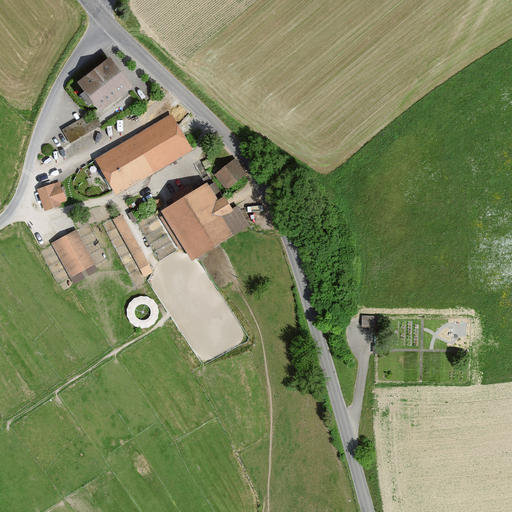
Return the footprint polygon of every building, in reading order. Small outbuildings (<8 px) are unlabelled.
[(132,88),(112,62),(80,87),(101,113),(132,88)] [(193,153),(172,117),(97,162),(118,197),(193,153)] [(97,121),(88,127),(83,120),(67,131),(75,144),(101,127),(97,121)] [(236,162),(216,180),(228,193),(248,175),(236,162)] [(62,190),(61,184),(39,191),(46,213),(63,208),(62,204),(68,202),(64,190),(62,190)] [(219,202),(208,185),(163,212),(194,263),(250,229),(238,208),(234,211),(227,198),(219,202)] [(149,266),(123,217),(114,222),(141,271),(149,266)] [(96,266),(77,232),(52,246),(70,280),(96,266)] [(375,318),(364,318),(364,330),(375,330),(375,318)]
